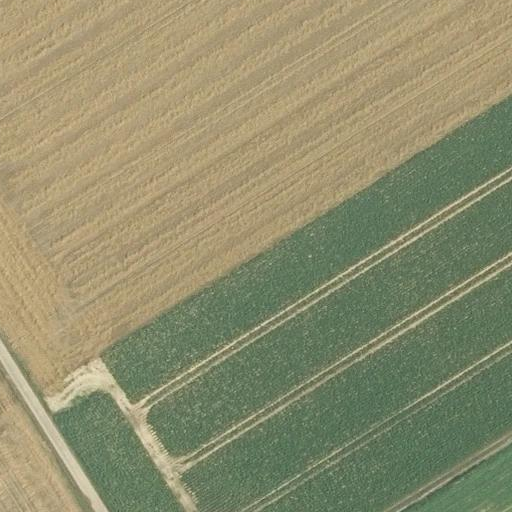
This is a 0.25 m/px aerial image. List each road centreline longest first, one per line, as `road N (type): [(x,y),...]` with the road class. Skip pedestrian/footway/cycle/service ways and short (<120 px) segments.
road 1 (track): [(0,347),(102,511)]
road 2 (track): [(511,436),(392,511)]
